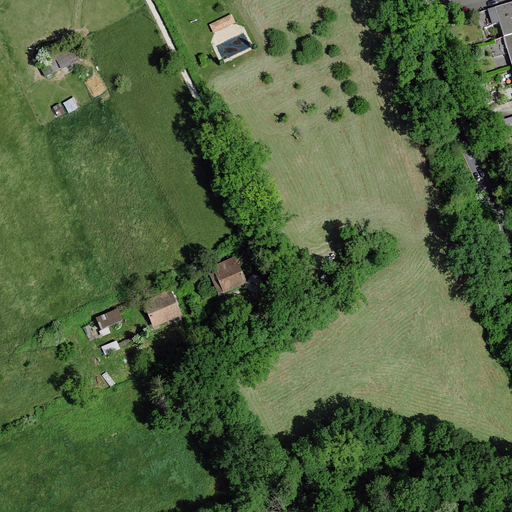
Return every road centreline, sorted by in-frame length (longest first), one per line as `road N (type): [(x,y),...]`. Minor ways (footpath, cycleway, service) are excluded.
road 1 (track): [(148,0),(284,285)]
road 2 (tertiary): [(421,0),(457,126),(511,241)]
